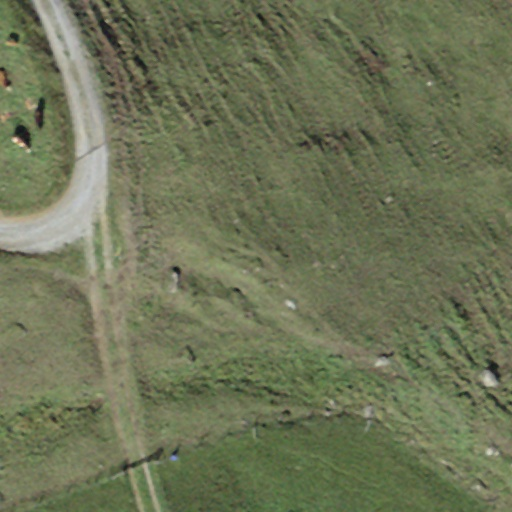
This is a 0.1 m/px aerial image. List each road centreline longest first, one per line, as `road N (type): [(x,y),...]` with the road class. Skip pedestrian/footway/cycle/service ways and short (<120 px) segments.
road 1 (track): [(94,152),(151,511)]
road 2 (track): [(44,0),(76,62),(94,152),(79,212),(35,233),(0,228)]
